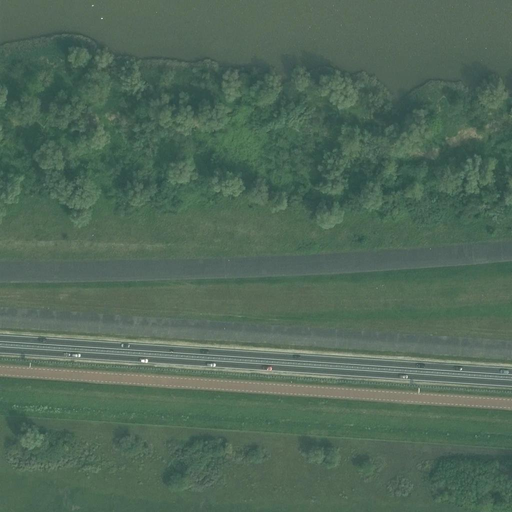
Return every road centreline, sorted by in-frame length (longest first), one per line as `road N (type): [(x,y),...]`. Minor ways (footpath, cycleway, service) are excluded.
road 1 (trunk): [(511,374),(0,341)]
road 2 (tertiary): [(511,404),(0,371)]
road 3 (trunk): [(0,350),(511,383)]
